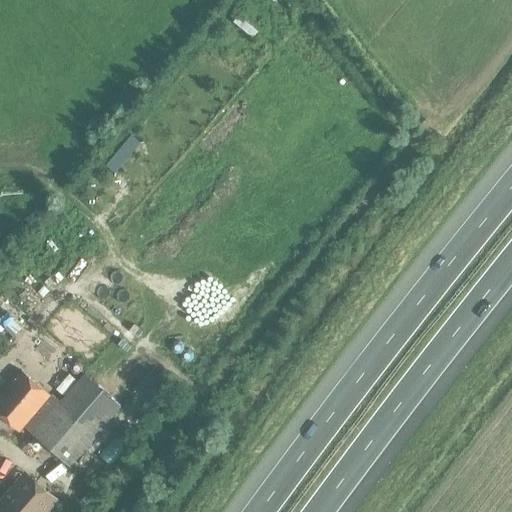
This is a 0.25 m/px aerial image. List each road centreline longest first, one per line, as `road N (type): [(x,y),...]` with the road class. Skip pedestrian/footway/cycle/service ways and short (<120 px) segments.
road 1 (motorway): [(511,191),(261,511)]
road 2 (motorway): [(316,511),(511,259)]
